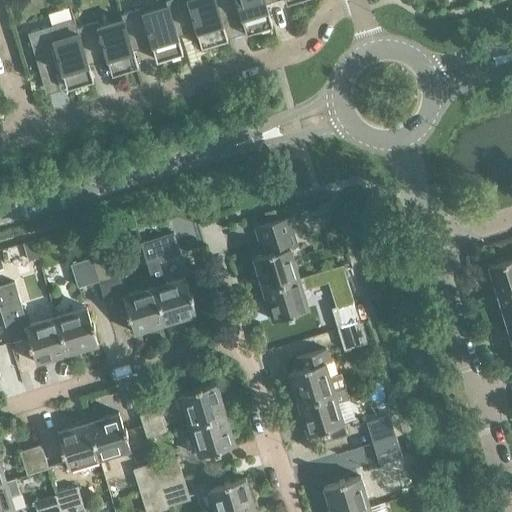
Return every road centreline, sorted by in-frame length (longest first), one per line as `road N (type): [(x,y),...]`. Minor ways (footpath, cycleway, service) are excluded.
road 1 (residential): [(356,0),(328,11),(298,51),(28,132)]
road 2 (residential): [(511,506),(430,242)]
road 3 (residential): [(0,410),(242,335)]
road 4 (tertiary): [(0,217),(235,145)]
road 5 (residential): [(295,511),(242,335)]
